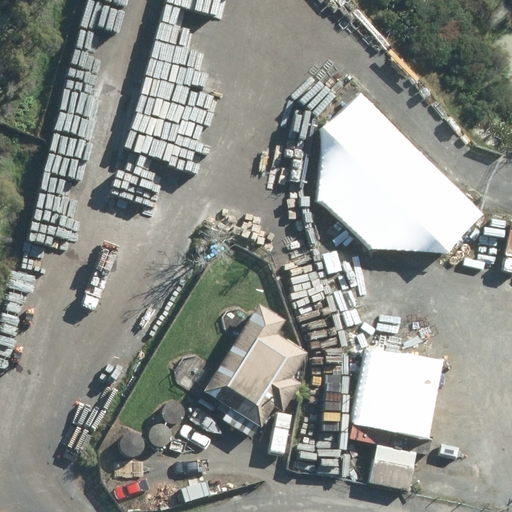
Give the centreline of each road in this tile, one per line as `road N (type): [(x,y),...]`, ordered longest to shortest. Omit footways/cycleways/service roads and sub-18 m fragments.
road 1 (unknown): [(95,511),(39,482),(25,454),(38,389),(205,144),(269,65),(327,50),(352,58),(396,81),(475,162),(511,175)]
road 2 (unknown): [(424,511),(306,494),(158,511)]
road 3 (unknown): [(486,261),(484,366),(511,449)]
